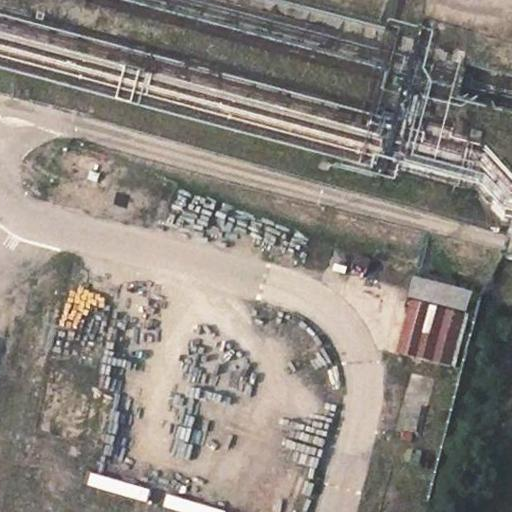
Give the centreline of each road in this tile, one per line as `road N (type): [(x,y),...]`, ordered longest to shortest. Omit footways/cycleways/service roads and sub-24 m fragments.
road 1 (unclassified): [(8,207),(59,233),(252,282),(320,310),(352,349),(365,405),(339,511)]
road 2 (unknown): [(490,217),(0,100)]
